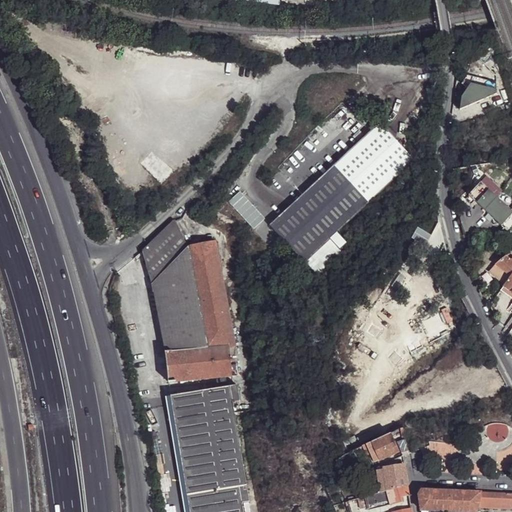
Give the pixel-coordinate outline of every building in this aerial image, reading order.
[(470,84),(496,89),(496,82),(467,75),(461,84),(467,87),(470,84)] [(496,89),(470,84),(467,87),(461,97),(459,109),(496,93),(496,89)] [(368,134),(270,226),(280,236),(318,276),(343,251),(342,249),(348,243),(337,232),(415,160),(380,122),(368,134)] [(511,211),(480,181),(468,194),(500,225),(511,212),(511,211)] [(174,221),(173,220),(141,252),(146,269),(147,274),(153,299),(156,310),(160,332),(163,347),(163,348),(164,354),(168,382),(237,374),(236,363),(230,363),(230,355),(236,354),(217,239),(190,244),(183,235),(188,231),(179,217),(174,221)] [(505,257),(496,264),(511,275),(511,274),(511,261),(505,257)] [(496,264),(492,267),(508,280),(511,275),(496,264)] [(511,290),(504,285),(501,289),(510,296),(511,292),(511,290)] [(343,314),(331,301),(305,327),(317,339),(343,314)] [(250,501),(239,430),(236,413),(236,411),(242,410),(241,400),(238,385),(170,396),(189,511),(244,511),(243,503),(250,501)] [(189,511),(170,396),(166,396),(184,511),(189,511)] [(502,443),(505,437),(498,434),(500,428),(491,425),(487,438),(502,443)] [(372,441),(380,460),(398,452),(391,432),(372,441)] [(358,445),(354,436),(342,441),(346,450),(353,447),(358,445)] [(407,451),(405,439),(397,442),(402,453),(407,451)] [(372,441),(366,444),(374,463),(380,460),(372,441)] [(511,470),(511,459),(498,460),(498,471),(511,470)] [(407,485),(404,465),(384,468),(384,469),(379,470),(382,491),(399,487),(407,485)] [(350,479),(339,483),(341,488),(352,483),(350,479)] [(402,496),(408,494),(407,485),(399,487),(402,496)] [(399,487),(382,491),(381,491),(383,501),(385,501),(391,499),(402,496),(399,487)] [(480,493),(423,490),(422,490),(419,494),(421,510),(461,511),(476,511),(477,511),(478,503),(480,493)] [(383,501),(381,491),(366,496),(368,507),(379,505),(379,507),(385,506),(385,501),(383,501)] [(482,493),(480,493),(478,503),(481,503),(511,505),(511,494),(482,493)] [(350,501),(351,504),(353,511),(360,511),(356,499),(350,501)] [(392,506),(391,499),(385,501),(385,506),(379,507),(380,508),(392,506)]
